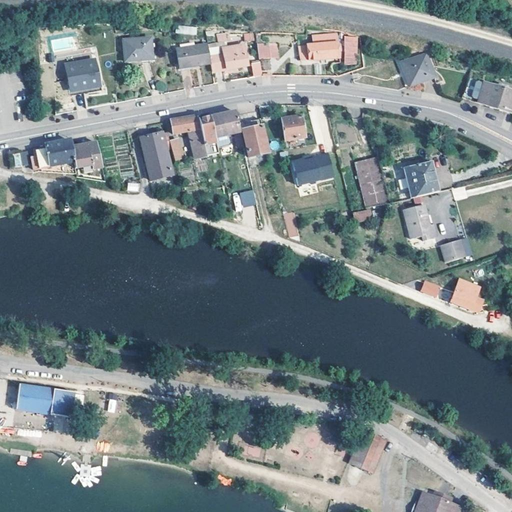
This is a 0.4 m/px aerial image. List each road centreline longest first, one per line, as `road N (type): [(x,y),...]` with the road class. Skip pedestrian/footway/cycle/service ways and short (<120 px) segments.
road 1 (unclassified): [(0,173),(219,224),(511,338)]
road 2 (residential): [(505,511),(379,423),(350,413),(0,363)]
road 3 (secondary): [(72,127),(264,92),(403,103)]
